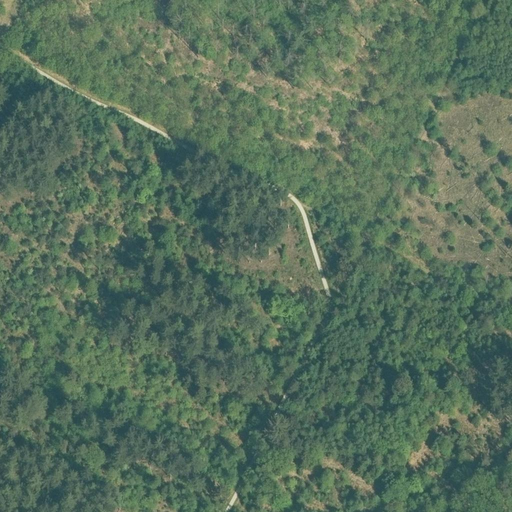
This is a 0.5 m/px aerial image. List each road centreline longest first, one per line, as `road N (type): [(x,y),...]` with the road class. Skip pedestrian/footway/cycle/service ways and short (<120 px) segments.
road 1 (track): [(366,239),(488,0)]
road 2 (track): [(366,239),(511,307)]
